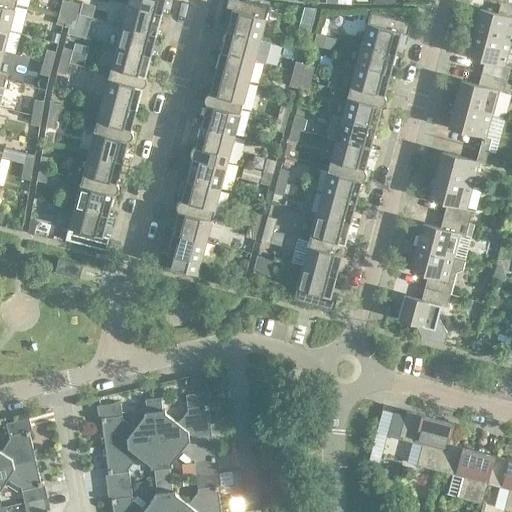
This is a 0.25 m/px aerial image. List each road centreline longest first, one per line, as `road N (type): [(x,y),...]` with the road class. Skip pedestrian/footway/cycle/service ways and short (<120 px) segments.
road 1 (residential): [(108,371),(200,0)]
road 2 (residential): [(351,347),(441,0)]
road 3 (residential): [(252,504),(236,343)]
road 4 (residential): [(367,374),(511,413)]
road 5 (residential): [(108,371),(236,343)]
road 6 (residential): [(79,511),(55,383)]
